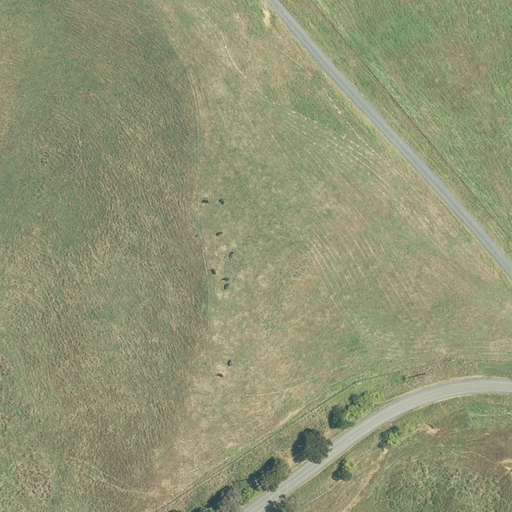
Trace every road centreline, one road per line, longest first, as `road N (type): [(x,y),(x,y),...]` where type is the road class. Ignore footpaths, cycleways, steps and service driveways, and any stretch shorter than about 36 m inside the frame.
road 1 (track): [(511,281),(257,0)]
road 2 (unclassified): [(255,511),(414,399),(445,388),(511,388)]
